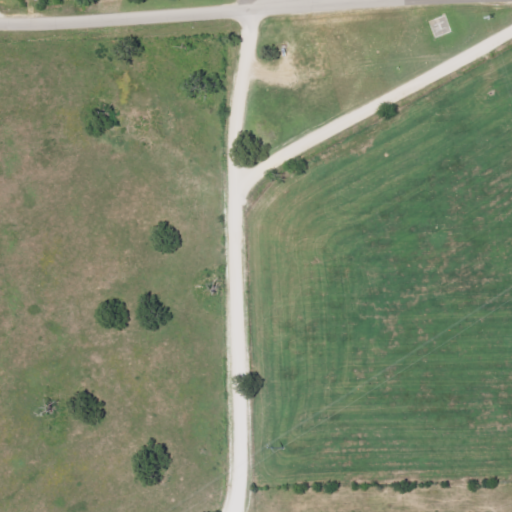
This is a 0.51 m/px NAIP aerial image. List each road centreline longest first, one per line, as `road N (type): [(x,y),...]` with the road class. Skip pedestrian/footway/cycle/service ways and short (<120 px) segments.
road 1 (residential): [(233,511),(240,480),(236,92),(251,6)]
road 2 (residential): [(401,0),(0,14)]
road 3 (residential): [(511,29),(234,186)]
